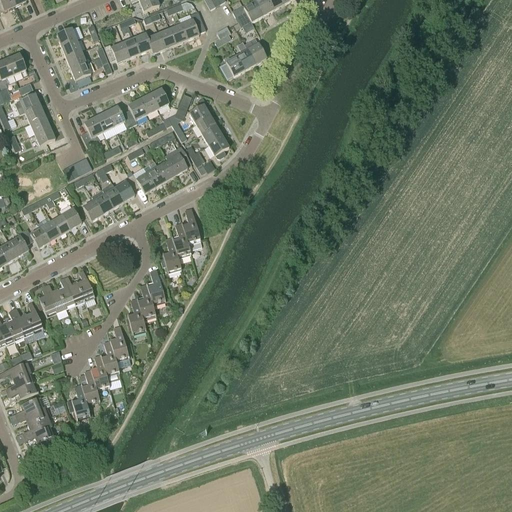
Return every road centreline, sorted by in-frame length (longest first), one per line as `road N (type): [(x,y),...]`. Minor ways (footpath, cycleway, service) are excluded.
road 1 (residential): [(269,117),(160,71),(59,110),(26,31)]
road 2 (primary): [(258,439),(397,400),(511,380)]
road 3 (primary): [(60,511),(258,439)]
road 4 (residential): [(269,117),(226,176),(135,226)]
road 5 (residential): [(70,359),(87,352),(141,272),(135,226)]
road 6 (residential): [(135,226),(0,295)]
road 7 (residential): [(332,0),(269,117)]
